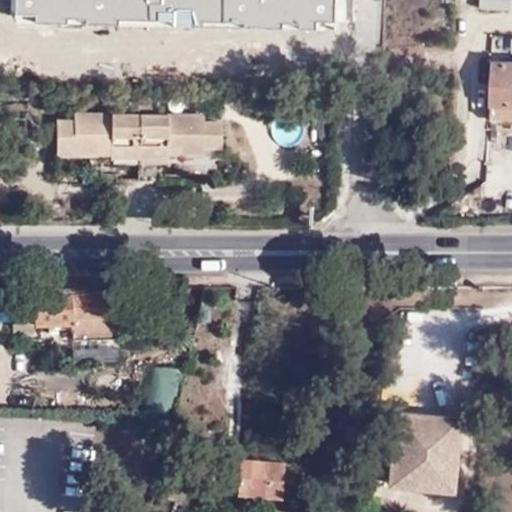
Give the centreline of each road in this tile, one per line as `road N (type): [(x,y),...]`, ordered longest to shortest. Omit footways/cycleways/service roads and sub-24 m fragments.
road 1 (secondary): [(511,255),(0,255)]
road 2 (unknown): [(229,254),(202,486)]
road 3 (unknown): [(361,186),(403,194),(434,186),(452,163),(460,126),(457,40)]
